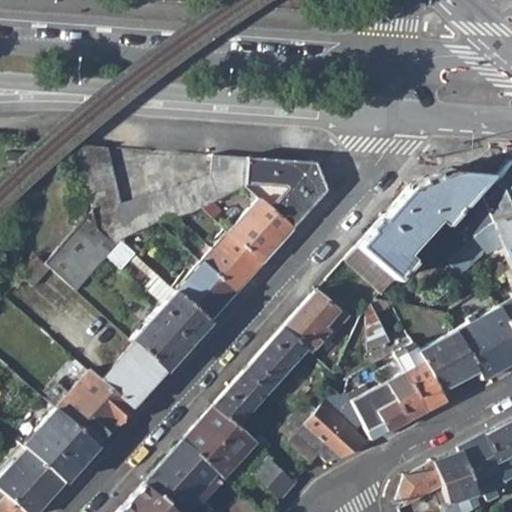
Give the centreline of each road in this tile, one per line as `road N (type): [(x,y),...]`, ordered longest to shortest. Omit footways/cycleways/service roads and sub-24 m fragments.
road 1 (residential): [(76,511),(375,166),(399,113)]
road 2 (tertiary): [(405,66),(0,43)]
road 3 (tertiary): [(0,81),(399,113)]
road 4 (residential): [(511,388),(346,483)]
